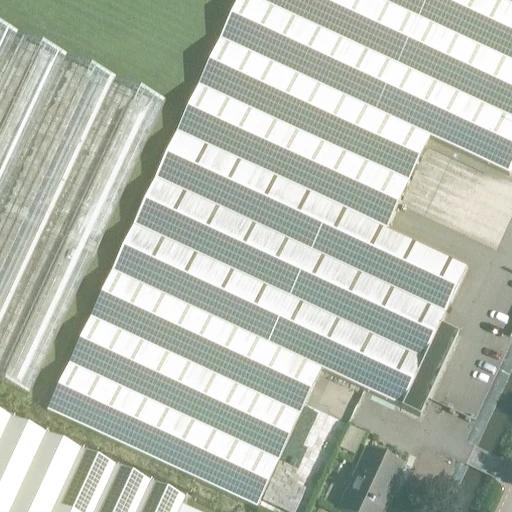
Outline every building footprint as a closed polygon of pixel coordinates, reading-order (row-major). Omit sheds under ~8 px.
[(386,232),(398,207),(429,141),(509,178),(511,170),(511,0),(238,0),(46,415),(253,511),(256,511),(321,374),(401,411),(439,329),(467,270),(386,232)] [(165,105),(0,28),(0,383),(29,398),(165,105)] [(457,337),(439,329),(401,411),(419,419),(457,337)] [(0,416),(0,511),(180,511),(185,502),(0,416)] [(356,454),(365,432),(351,426),(342,448),(356,454)] [(384,511),(390,499),(388,498),(401,470),(366,454),(339,511),(384,511)]
